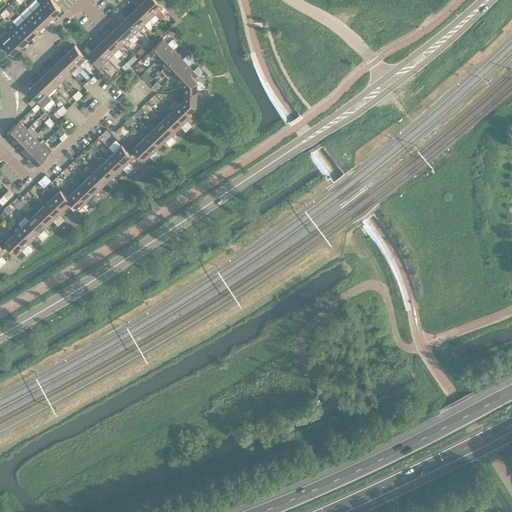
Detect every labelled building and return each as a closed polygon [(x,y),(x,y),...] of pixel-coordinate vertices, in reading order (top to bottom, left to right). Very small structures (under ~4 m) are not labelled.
[(43,0),(40,3),(52,16),(60,8),(52,0),(43,0)] [(156,0),(143,0),(142,1),(154,14),(160,9),(164,13),(167,10),(156,0)] [(149,19),(154,14),(142,1),(135,9),(151,25),(153,23),(149,19)] [(44,23),(52,16),(40,3),(32,11),(44,23)] [(9,4),(5,8),(9,12),(14,8),(9,4)] [(144,24),(148,28),(151,25),(135,9),(127,16),(139,29),(144,24)] [(25,18),(37,31),(44,23),(32,11),(25,18)] [(133,34),(139,29),(127,16),(119,24),(135,40),(138,38),(133,34)] [(29,38),(37,31),(25,18),(17,26),(29,38)] [(128,38),(132,43),(135,40),(119,24),(111,31),(123,43),(128,38)] [(17,26),(9,33),(21,46),(29,38),(17,26)] [(118,48),(123,43),(111,31),(103,38),(119,55),(122,53),(118,48)] [(13,53),(21,46),(9,33),(1,41),(13,53)] [(103,38),(96,46),(107,58),(113,53),(117,58),(119,55),(103,38)] [(150,50),(158,58),(175,41),(172,38),(167,43),(162,38),(150,50)] [(178,44),(175,41),(158,58),(165,66),(177,54),(173,49),(178,44)] [(75,44),(66,52),(78,65),(86,57),(75,44)] [(83,48),(99,66),(107,58),(96,46),(91,50),(86,45),(83,48)] [(70,72),(78,65),(66,52),(59,60),(70,72)] [(165,66),(172,73),(190,57),(187,54),(182,58),(177,54),(165,66)] [(189,73),(193,70),(188,65),(193,60),(190,57),(172,73),(180,81),(189,73)] [(70,72),(59,60),(51,67),(63,79),(70,72)] [(55,87),(63,79),(51,67),(43,74),(55,87)] [(190,74),(189,73),(180,81),(184,85),(183,92),(196,93),(196,80),(191,74),(190,74)] [(43,74),(35,82),(47,94),(55,87),(43,74)] [(151,86),(155,90),(160,85),(157,81),(151,86)] [(47,94),(35,82),(27,90),(43,106),(51,98),(47,94)] [(183,92),(183,99),(179,103),(188,112),(189,110),(190,111),(196,105),(196,93),(183,92)] [(179,103),(172,111),(188,128),(191,125),(187,120),(191,115),(188,112),(179,103)] [(143,112),(139,108),(134,113),(138,116),(143,112)] [(188,128),(172,111),(164,118),(176,130),(180,126),(185,131),(188,128)] [(135,119),(132,115),(127,120),(130,123),(135,119)] [(164,118),(156,125),(173,143),(176,140),(171,135),(176,130),(164,118)] [(6,132),(14,140),(27,128),(19,120),(6,132)] [(27,128),(14,140),(22,148),(34,136),(29,131),(30,129),(31,130),(33,128),(30,125),(27,128)] [(170,146),(173,143),(156,125),(148,133),(160,145),(165,141),(170,146)] [(148,133),(140,140),(157,158),(160,155),(155,150),(160,145),(148,133)] [(22,148),(29,156),(42,144),(34,136),(22,148)] [(154,161),(157,158),(140,140),(132,148),(144,160),(149,156),(154,161)] [(42,144),(29,156),(37,164),(52,149),(44,141),(42,144)] [(122,144),(113,152),(130,170),(133,167),(128,162),(133,157),(122,144)] [(130,170),(113,152),(106,160),(117,172),(122,168),(127,173),(130,170)] [(106,160),(98,167),(114,185),(118,182),(113,177),(117,172),(106,160)] [(114,185),(98,167),(90,174),(102,187),(107,182),(111,187),(114,185)] [(90,174),(82,182),(99,199),(102,196),(97,191),(102,187),(90,174)] [(99,199),(82,182),(74,189),(86,202),(91,197),(96,202),(99,199)] [(67,197),(60,189),(52,197),(64,209),(68,205),(73,210),(76,207),(66,197),(67,197)] [(74,189),(67,197),(66,197),(76,207),(83,215),(86,211),(81,206),(86,202),(74,189)] [(52,197),(44,204),(61,222),(64,219),(59,214),(64,209),(52,197)] [(61,222),(44,204),(36,212),(48,224),(53,220),(58,225),(61,222)] [(36,212),(28,219),(45,237),(48,234),(43,229),(48,224),(36,212)] [(45,237),(28,219),(20,227),(32,239),(37,235),(42,240),(45,237)] [(20,227),(13,234),(29,252),(32,249),(28,244),(32,239),(20,227)] [(5,242),(16,254),(21,250),(26,255),(29,252),(13,234),(5,242)] [(324,383),(315,388),(318,393),(327,388),(324,383)]
